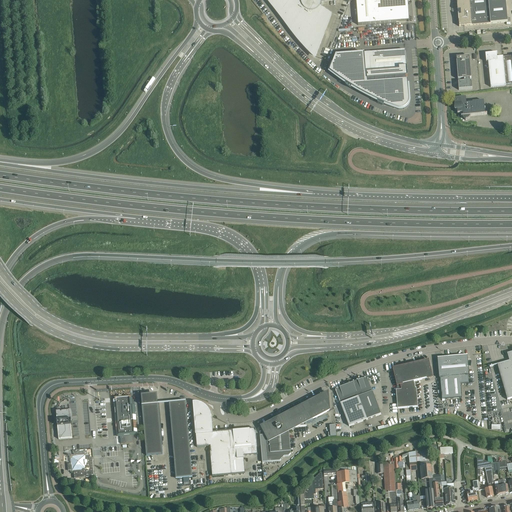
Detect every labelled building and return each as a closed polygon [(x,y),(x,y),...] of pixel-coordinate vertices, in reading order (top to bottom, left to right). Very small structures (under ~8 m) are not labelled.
[(268,0),(275,9),(283,19),(291,30),(298,38),(304,46),(310,52),(315,56),(331,14),(320,6),(321,5),(321,3),(322,0),(329,0),(268,0)] [(409,20),(408,20),(406,0),(356,0),(358,25),(396,22),(396,21),(408,20),(408,21),(409,21),(409,20)] [(456,0),(458,11),(461,10),(461,15),(458,16),(459,27),(464,26),(508,22),(505,0),(456,0)] [(409,104),(409,101),(407,80),(406,81),(405,76),(406,76),(406,73),(405,73),(405,71),(407,71),(405,51),(336,56),(330,72),(334,75),(338,78),(342,81),(346,84),(345,85),(347,86),(347,85),(350,87),(349,87),(351,88),(352,87),(356,90),(360,93),(365,95),(373,99),(378,102),(378,103),(379,103),(382,104),(382,105),(384,105),(389,106),(394,108),(398,110),(401,110),(403,109),(406,108),(408,106),(409,104)] [(497,53),(485,54),(486,59),(486,62),(488,62),(491,87),(506,86),(504,62),(503,60),(503,57),(497,58),(497,56),(497,53)] [(458,80),(464,79),(464,82),(458,82),(459,90),(472,89),(471,81),(470,82),(470,79),(471,79),(469,56),(456,57),(458,80)] [(511,59),(503,60),(504,62),(506,86),(511,85),(511,59)] [(469,117),(470,116),(487,114),(485,114),(484,101),(472,102),(472,103),(466,104),(466,98),(454,99),(455,110),(457,110),(457,114),(463,113),(463,117),(464,118),(464,119),(466,119),(465,120),(466,120),(466,119),(467,119),(469,119),(469,117)] [(511,352),(507,354),(509,362),(497,365),(507,400),(511,398),(511,352)] [(461,384),(464,384),(469,383),(468,376),(469,376),(467,356),(437,359),(439,379),(440,379),(442,400),(462,398),(461,384)] [(394,369),(395,374),(398,385),(399,390),(396,390),(397,409),(418,407),(416,389),(415,389),(414,381),(432,377),(428,361),(394,369)] [(336,393),(349,426),(381,414),(368,380),(369,380),(368,379),(367,379),(366,379),(365,378),(364,378),(364,379),(358,381),(357,381),(357,382),(354,383),(353,382),(353,383),(338,389),(338,388),(336,389),(337,390),(336,391),(335,392),(336,393)] [(305,423),(307,422),(329,411),(327,393),(281,417),(281,419),(279,418),(276,418),(276,419),(275,419),(274,419),(273,420),(272,420),(272,421),(271,422),(270,423),(269,424),(269,425),(269,426),(268,427),(268,428),(268,429),(268,430),(268,431),(268,432),(264,432),(265,435),(260,436),(262,463),(280,461),(284,457),(289,456),(291,454),(289,430),(292,430),(306,426),(305,423)] [(146,456),(163,454),(158,404),(157,404),(156,395),(142,397),(143,405),(142,405),(146,456)] [(118,435),(135,434),(134,422),(135,422),(134,419),(132,419),(131,397),(115,398),(118,435)] [(176,479),(192,477),(186,406),(186,402),(186,401),(183,401),(183,402),(169,403),(170,408),(176,479)] [(231,450),(229,432),(212,433),(212,426),(211,421),(211,417),(211,415),(210,414),(210,413),(209,411),(209,410),(208,409),(207,408),(206,407),(205,406),(204,405),(203,404),(201,404),(200,403),(199,403),(197,403),(196,402),(195,402),(193,402),(197,447),(210,446),(211,452),(210,452),(212,476),(231,474),(229,450),(231,450)] [(58,426),(58,427),(57,427),(57,429),(58,429),(59,439),(72,438),(71,425),(72,425),(71,420),(70,420),(69,420),(68,418),(69,418),(70,417),(70,416),(70,412),(70,410),(61,411),(56,411),(56,413),(57,416),(57,418),(56,418),(57,420),(57,421),(57,426),(58,426)] [(233,431),(229,432),(231,450),(229,450),(231,474),(245,473),(243,456),(257,454),(255,429),(250,430),(250,429),(233,431)] [(429,479),(432,479),(431,466),(429,446),(415,450),(415,452),(416,462),(419,462),(421,480),(429,479)] [(415,452),(409,453),(409,455),(409,464),(410,465),(410,470),(410,471),(417,471),(416,464),(417,464),(416,462),(415,452)] [(86,473),(86,474),(86,478),(94,477),(92,457),(87,458),(87,459),(85,459),(85,456),(74,457),(71,460),(72,464),(70,464),(67,464),(68,471),(70,471),(70,470),(72,470),(72,471),(74,471),(75,472),(74,472),(74,479),(84,478),(84,473),(86,473)] [(464,465),(469,465),(473,465),(473,470),(471,470),(472,476),(472,486),(473,486),(473,490),(471,490),(472,492),(467,493),(468,502),(478,501),(476,492),(479,491),(477,470),(477,459),(464,459),(464,465)] [(483,461),(477,459),(477,470),(485,468),(492,467),(491,463),(488,462),(486,462),(483,461)] [(383,463),(385,493),(396,492),(394,462),(383,463)] [(500,468),(499,463),(492,464),(493,472),(500,471),(500,468)] [(356,467),(336,468),(337,484),(357,483),(356,467)] [(485,468),(488,485),(489,489),(485,489),(487,498),(493,497),(492,488),(493,488),(492,484),(493,484),(492,467),(485,468)] [(313,499),(314,499),(314,495),(316,495),(316,490),(323,489),(322,472),(312,480),(313,481),(312,481),(313,499)] [(300,511),(305,511),(305,509),(305,506),(305,501),(305,500),(313,499),(312,481),(300,491),(300,506),(300,511)] [(498,481),(499,487),(495,488),(496,496),(503,495),(501,486),(501,481),(498,481)] [(439,500),(438,483),(433,484),(434,490),(435,503),(436,508),(444,507),(443,499),(439,500)] [(455,504),(454,487),(447,488),(447,486),(443,486),(444,493),(445,493),(446,506),(455,505),(455,504)] [(433,490),(429,491),(425,491),(425,492),(425,493),(423,493),(424,500),(426,500),(427,509),(435,508),(433,490)] [(338,509),(338,511),(345,511),(346,510),(348,510),(347,508),(348,508),(347,500),(346,492),(338,493),(339,502),(338,502),(338,508),(340,507),(340,509),(338,509)] [(329,509),(329,511),(336,511),(337,508),(338,508),(337,505),(337,504),(337,501),(333,501),(333,508),(329,509)] [(385,511),(385,509),(384,503),(378,504),(377,502),(374,502),(375,509),(378,509),(378,511),(385,511)]
